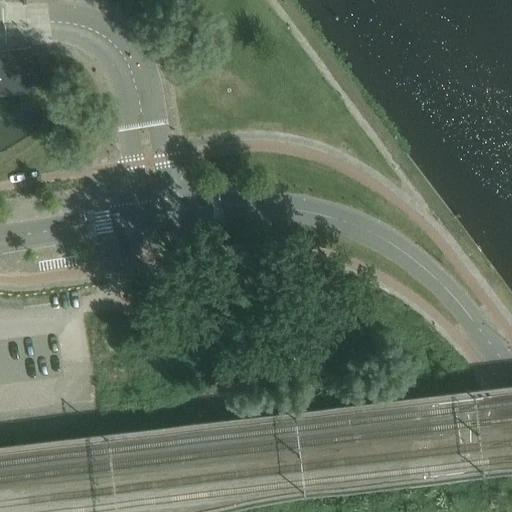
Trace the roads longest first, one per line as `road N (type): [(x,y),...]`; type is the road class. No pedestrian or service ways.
road 1 (unclassified): [(158,213),(141,89),(129,62),(81,29),(0,24)]
road 2 (tertiary): [(158,213),(311,209),(385,240),(434,275)]
road 3 (tertiary): [(0,239),(158,213)]
road 4 (tertiary): [(511,367),(434,275)]
